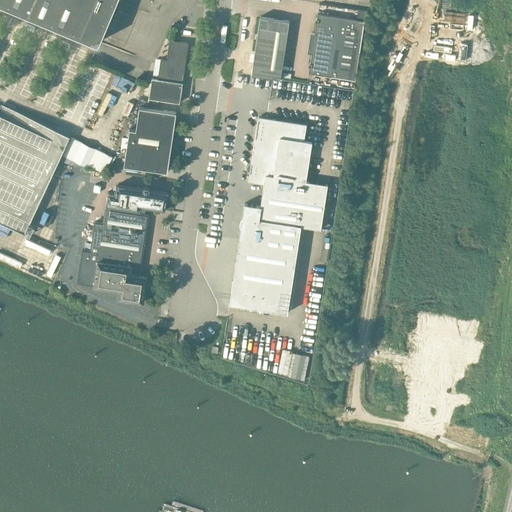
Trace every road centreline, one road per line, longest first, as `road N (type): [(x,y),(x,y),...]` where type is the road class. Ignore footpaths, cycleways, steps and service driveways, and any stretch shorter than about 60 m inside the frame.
road 1 (track): [(208,367),(306,408),(352,416),(416,0)]
road 2 (track): [(503,0),(437,374),(420,426),(511,470)]
road 3 (unclassified): [(194,304),(181,276),(222,0)]
